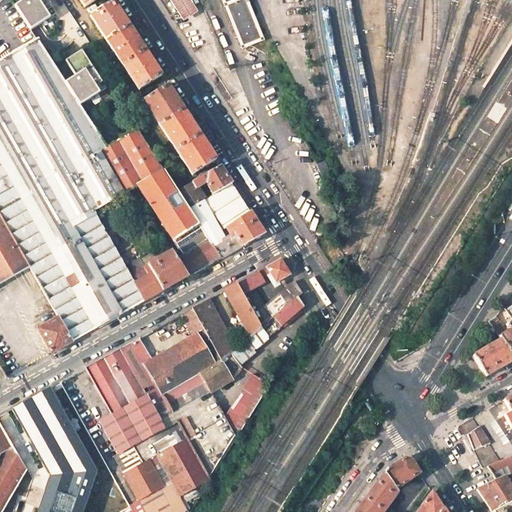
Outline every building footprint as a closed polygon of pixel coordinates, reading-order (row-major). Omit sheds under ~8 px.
[(15,7),(30,31),(56,14),(46,0),(24,0),(25,2),(24,3),(23,1),(15,7)] [(168,0),(182,21),(197,11),(189,0),(168,0)] [(223,0),(242,48),(262,40),(245,0),(223,0)] [(129,26),(113,1),(90,16),(106,41),(129,26)] [(282,23),(269,30),(279,50),(292,43),(282,23)] [(145,51),(129,26),(106,41),(122,65),(145,51)] [(64,83),(37,41),(0,61),(0,215),(29,267),(57,316),(58,318),(72,341),(145,301),(130,275),(126,269),(92,211),(123,194),(99,152),(106,148),(80,107),(64,83)] [(162,76),(145,51),(122,65),(139,91),(162,76)] [(65,62),(70,70),(77,66),(74,61),(83,55),(81,52),(65,62)] [(64,83),(80,107),(106,90),(83,55),(74,61),(77,66),(70,70),(75,77),(64,83)] [(183,110),(167,85),(143,100),(160,126),(183,110)] [(200,135),(183,110),(160,126),(176,150),(200,135)] [(163,171),(137,131),(106,148),(99,152),(123,194),(130,190),(137,186),(163,171)] [(216,160),(200,135),(176,150),(192,175),(216,160)] [(325,161),(317,165),(322,177),(330,174),(325,161)] [(223,170),(220,166),(191,183),(195,189),(206,183),(213,194),(232,184),(223,170)] [(176,191),(163,171),(137,186),(174,241),(199,225),(188,209),(176,191)] [(195,189),(191,183),(176,191),(188,209),(203,200),(195,189)] [(250,212),(232,184),(213,194),(203,200),(221,229),(250,212)] [(221,229),(203,200),(188,209),(199,225),(208,239),(212,246),(227,238),(221,229)] [(264,235),(250,212),(221,229),(227,238),(233,234),(241,247),(264,235)] [(0,283),(29,267),(0,215),(0,283)] [(199,225),(174,241),(182,255),(208,239),(199,225)] [(241,247),(233,234),(227,238),(212,246),(220,259),(241,247)] [(212,246),(208,239),(182,255),(194,273),(220,259),(212,246)] [(176,259),(171,252),(147,265),(163,291),(187,277),(176,259)] [(182,255),(176,259),(187,277),(194,273),(182,255)] [(290,275),(280,260),(266,267),(273,279),(275,283),(290,275)] [(163,291),(147,265),(130,275),(145,301),(163,291)] [(273,279),(266,267),(258,272),(265,283),(273,279)] [(265,283),(258,272),(236,284),(243,296),(254,289),(265,283)] [(302,293),(294,281),(284,289),(264,306),(271,319),(274,317),(297,297),(302,293)] [(243,296),(236,284),(224,291),(247,333),(249,338),(260,329),(261,328),(243,296)] [(264,306),(254,289),(243,296),(261,328),(271,319),(264,306)] [(303,307),(297,297),(274,317),(281,326),(303,307)] [(208,299),(192,309),(201,325),(217,315),(208,299)] [(201,325),(192,309),(181,315),(192,335),(195,333),(203,328),(201,325)] [(232,342),(217,315),(201,325),(203,328),(221,361),(232,352),(236,349),(232,342)] [(271,319),(261,328),(260,329),(269,339),(282,328),(281,326),(274,317),(271,319)] [(72,341),(58,318),(38,329),(51,353),(72,341)] [(505,333),(499,337),(501,340),(511,357),(511,320),(505,325),(508,331),(505,333)] [(221,361),(203,328),(195,333),(197,336),(213,366),(221,361)] [(246,341),(256,353),(271,341),(269,339),(260,329),(249,338),(246,341)] [(197,336),(183,343),(200,373),(213,366),(197,336)] [(152,360),(139,338),(132,342),(145,365),(152,360)] [(479,353),(473,356),(477,364),(486,377),(511,362),(511,357),(501,340),(494,344),(479,353)] [(246,341),(236,349),(232,352),(243,366),(245,368),(259,356),(256,353),(246,341)] [(145,365),(132,342),(86,368),(112,413),(146,394),(158,387),(145,365)] [(162,394),(200,373),(183,343),(182,343),(184,346),(178,349),(176,347),(152,360),(145,365),(158,387),(161,392),(162,394)] [(221,361),(232,379),(245,368),(243,366),(232,352),(221,361)] [(232,379),(221,361),(213,366),(200,373),(210,391),(232,379)] [(178,423),(199,412),(216,402),(213,395),(210,391),(200,373),(162,394),(173,414),(175,417),(178,423)] [(271,383),(257,374),(252,380),(246,391),(258,398),(261,399),(271,383)] [(149,399),(161,392),(158,387),(146,394),(149,399)] [(50,388),(12,409),(49,476),(36,511),(83,511),(97,472),(50,388)] [(243,428),(261,399),(258,398),(246,391),(225,417),(241,426),(243,428)] [(173,414),(162,394),(161,392),(149,399),(146,394),(112,413),(112,414),(115,413),(121,423),(135,415),(130,405),(145,396),(160,421),(173,414)] [(149,437),(157,432),(167,449),(187,439),(182,431),(168,439),(158,422),(160,421),(145,396),(130,405),(135,415),(121,423),(133,446),(132,446),(142,463),(148,460),(157,455),(158,454),(149,437)] [(511,415),(504,400),(460,426),(466,435),(473,451),(482,468),(486,466),(511,456),(511,415)] [(203,430),(225,417),(216,402),(199,412),(178,423),(182,431),(187,439),(203,430)] [(99,422),(117,455),(132,446),(133,446),(121,423),(115,413),(99,422)] [(175,417),(173,414),(160,421),(158,422),(168,439),(182,431),(175,417)] [(211,480),(243,428),(241,426),(225,417),(203,430),(187,439),(209,477),(210,480),(211,480)] [(0,427),(0,511),(1,511),(25,473),(15,454),(0,427)] [(167,449),(157,432),(149,437),(158,454),(167,449)] [(209,477),(187,439),(167,449),(158,454),(157,455),(180,497),(210,480),(209,477)] [(142,463),(132,446),(117,455),(127,472),(142,463)] [(185,511),(188,511),(180,497),(157,455),(148,460),(163,487),(138,501),(139,502),(144,511),(185,511)] [(511,456),(486,466),(495,480),(482,486),(476,489),(491,511),(511,500),(511,456)] [(163,487),(148,460),(142,463),(123,474),(138,501),(163,487)] [(511,511),(511,500),(491,511),(511,511)] [(144,511),(139,502),(130,508),(122,511),(144,511)]
